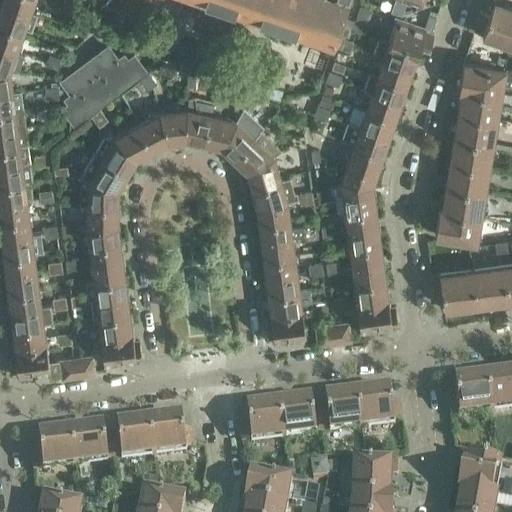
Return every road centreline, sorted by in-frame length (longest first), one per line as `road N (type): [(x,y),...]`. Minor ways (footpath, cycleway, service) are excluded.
road 1 (residential): [(251,380),(231,203),(209,174),(186,170),(159,183),(144,213),(158,393)]
road 2 (residential): [(417,359),(398,184),(458,0)]
road 3 (unclassified): [(251,380),(417,359)]
road 4 (unclassified): [(3,414),(158,393)]
road 5 (residential): [(432,511),(417,359)]
road 6 (residential): [(218,386),(226,488),(219,511)]
